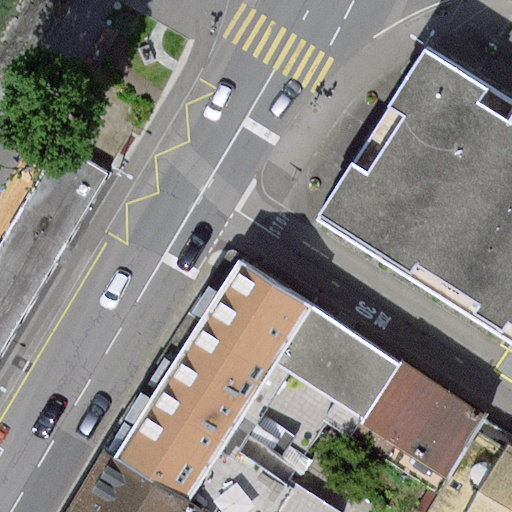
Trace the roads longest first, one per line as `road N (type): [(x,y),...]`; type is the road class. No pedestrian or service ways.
road 1 (primary): [(209,181),(11,511)]
road 2 (residential): [(209,181),(511,371)]
road 3 (primary): [(309,0),(209,181)]
